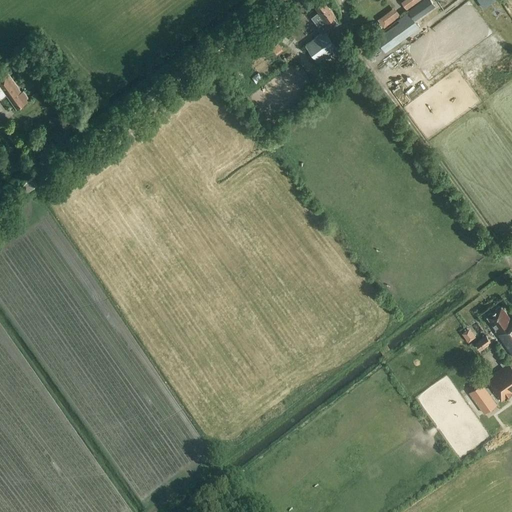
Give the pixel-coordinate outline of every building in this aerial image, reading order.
[(317,29),(320,33),(305,45),(318,61),(337,46),(326,32),(338,23),(335,15),(323,0),(322,0),(315,6),(327,21),(317,29)] [(416,0),(405,8),(407,11),(408,12),(403,15),(405,18),(389,30),(397,40),(413,28),(412,27),(417,23),(416,20),(435,7),(429,0),(416,0)] [(404,0),(401,3),(405,8),(416,0),(404,0)] [(377,20),(382,26),(384,29),(400,17),(393,8),(377,20)] [(0,95),(6,91),(18,108),(26,102),(26,101),(30,99),(24,90),(22,92),(9,73),(0,79),(0,95)] [(311,81),(317,88),(327,81),(321,73),(311,81)] [(511,355),(511,318),(511,319),(502,306),(500,307),(500,306),(495,309),(495,310),(491,313),(491,312),(487,314),(488,315),(487,316),(497,330),(495,332),(511,355)] [(486,335),(475,343),(480,349),(491,341),(486,335)] [(511,392),(511,367),(509,363),(487,379),(502,400),(511,392)] [(484,413),(497,404),(482,384),(470,392),(484,413)]
